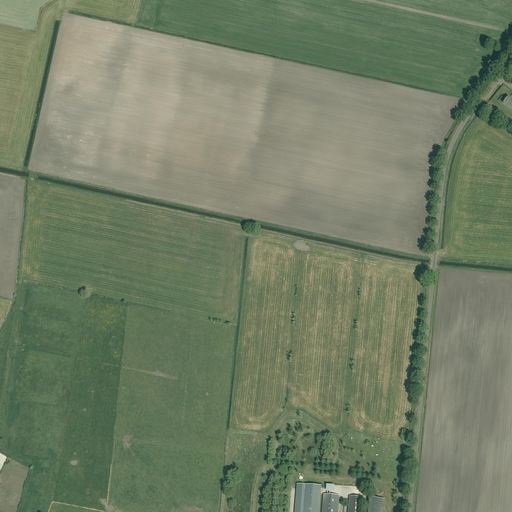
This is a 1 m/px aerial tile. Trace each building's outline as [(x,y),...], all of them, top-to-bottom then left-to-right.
[(491,40),(489,45),(497,48),(499,43),(491,40)] [(511,100),(508,97),(503,104),(511,110),(511,108),(511,100)] [(318,511),(320,486),(305,485),(297,484),(294,511),(318,511)] [(321,511),(337,511),(339,496),(323,494),(321,511)] [(349,496),(347,511),(361,511),(363,498),(349,496)] [(383,511),(384,500),(369,498),(368,511),(383,511)]
